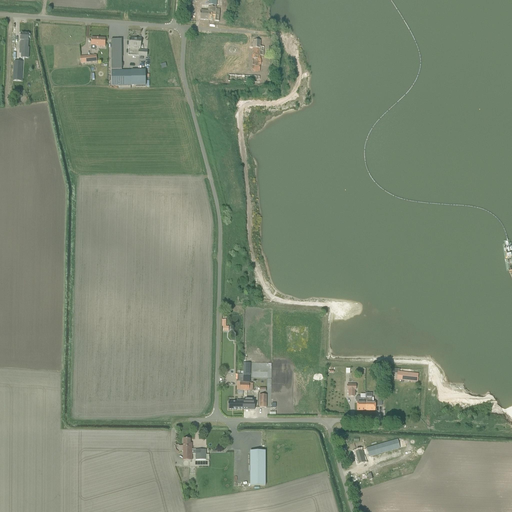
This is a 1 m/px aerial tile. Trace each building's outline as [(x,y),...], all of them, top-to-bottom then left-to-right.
[(200,20),(209,21),(210,7),(208,7),(208,8),(202,7),(201,11),(200,11),(200,20)] [(210,7),(209,21),(219,21),(219,16),(219,12),(220,10),(216,10),(216,8),(213,7),(210,7)] [(20,42),(20,51),(22,51),(22,54),(28,54),(28,52),(29,48),(28,48),(29,34),(21,34),(20,40),(21,40),(21,42),(20,42)] [(99,47),(105,47),(105,39),(91,38),(91,45),(99,46),(99,47)] [(129,47),(140,48),(141,39),(129,38),(129,47)] [(121,40),(111,40),(111,45),(111,71),(122,71),(121,40)] [(252,71),(260,72),(260,56),(263,56),(264,47),(260,47),(260,41),(253,40),(252,71)] [(14,62),(13,78),(21,78),(22,66),(22,62),(14,62)] [(112,86),(145,85),(145,70),(122,71),(111,71),(112,86)] [(398,380),(417,381),(418,374),(398,372),(398,380)] [(349,397),(354,397),(354,390),(356,390),(356,385),(347,385),(347,390),(349,390),(349,397)] [(355,399),(355,400),(356,401),(356,402),(357,402),(357,411),(365,411),(365,402),(365,399),(361,399),(360,398),(360,397),(359,396),(358,396),(357,397),(356,397),(355,398),(355,399)] [(365,402),(365,411),(375,411),(375,402),(372,402),(372,398),(366,399),(365,399),(365,402)] [(228,410),(242,410),(242,401),(237,401),(237,402),(228,402),(228,410)] [(255,410),(255,401),(242,401),(242,410),(255,410)] [(190,439),(183,439),(183,446),(183,452),(183,460),(192,460),(192,454),(196,454),(196,460),(209,460),(209,455),(206,455),(206,450),(192,450),(191,443),(190,443),(190,439)] [(365,449),(370,465),(373,464),(372,460),(374,460),(373,456),(391,451),(391,453),(393,453),(393,451),(406,447),(404,440),(401,441),(401,439),(365,449)] [(209,450),(209,459),(240,460),(241,450),(209,450)] [(354,452),(358,465),(365,463),(361,450),(354,452)] [(265,451),(250,451),(251,486),(265,486),(265,451)] [(206,464),(206,479),(229,479),(229,464),(206,464)] [(199,487),(199,505),(241,505),(241,486),(199,487)]
